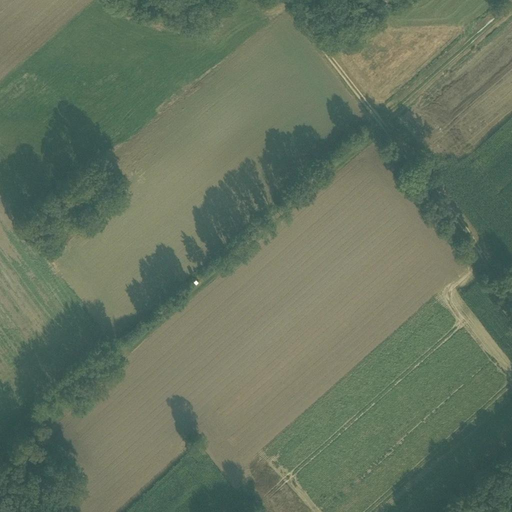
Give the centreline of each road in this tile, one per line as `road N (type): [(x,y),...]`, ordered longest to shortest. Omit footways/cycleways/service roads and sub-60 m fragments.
road 1 (track): [(511,0),(0,449)]
road 2 (track): [(511,286),(288,0)]
